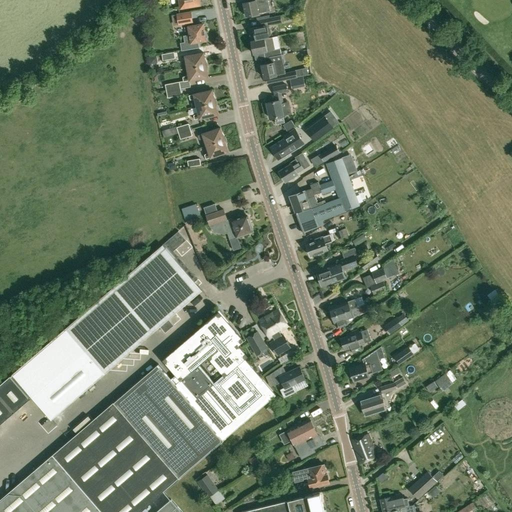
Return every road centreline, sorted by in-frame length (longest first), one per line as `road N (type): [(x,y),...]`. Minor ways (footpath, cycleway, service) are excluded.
road 1 (secondary): [(362,511),(255,158),(221,0)]
road 2 (unclassified): [(511,100),(410,0)]
